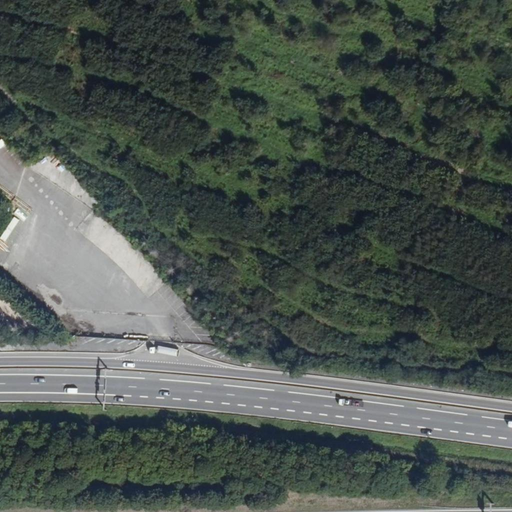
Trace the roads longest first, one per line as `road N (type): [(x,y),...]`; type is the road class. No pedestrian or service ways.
road 1 (trunk): [(511,409),(162,362),(0,361)]
road 2 (trunk): [(511,432),(117,387)]
